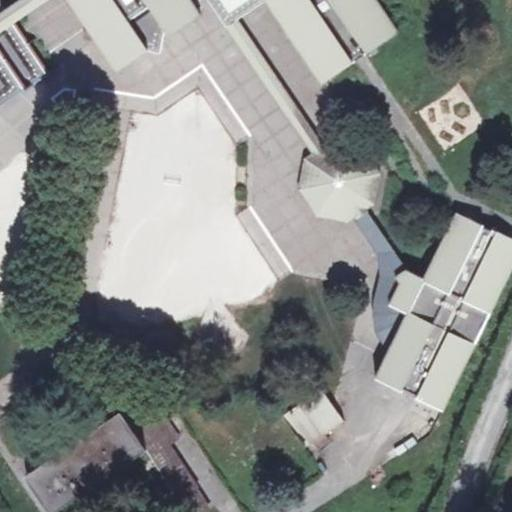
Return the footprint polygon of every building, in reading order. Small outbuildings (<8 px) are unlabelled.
[(22,0),(6,11),(14,23),(47,0),(22,0)] [(68,0),(117,72),(200,16),(191,3),(195,0),(220,0),(227,10),(242,0),(68,0)] [(206,0),(305,154),(297,160),(292,191),(309,219),(340,224),(347,219),(359,212),(365,208),(372,178),(355,150),(323,142),(318,145),(234,21),(251,9),(262,2),(260,0),(242,0),(227,10),(220,0),(206,0)] [(260,0),(262,2),(316,86),(393,35),(370,0),(260,0)] [(0,110),(51,76),(14,23),(6,11),(0,2),(0,110)] [(389,283),(399,276),(359,212),(347,219),(389,283)] [(438,413),(509,243),(487,234),(486,237),(467,228),(468,225),(445,215),(415,281),(401,275),(399,276),(389,283),(391,288),(382,309),(400,316),(371,382),(399,395),(401,393),(414,402),(438,413)] [(321,395),(283,420),(303,451),(342,426),(321,395)] [(123,418),(28,482),(47,511),(60,511),(147,454),(123,418)]
